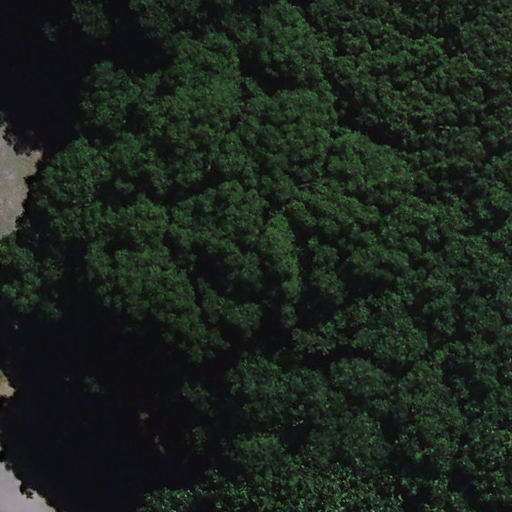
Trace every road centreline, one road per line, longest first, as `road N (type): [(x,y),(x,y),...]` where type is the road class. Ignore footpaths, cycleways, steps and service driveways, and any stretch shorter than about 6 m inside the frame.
road 1 (unknown): [(174,0),(162,511)]
road 2 (unknown): [(117,511),(0,190)]
